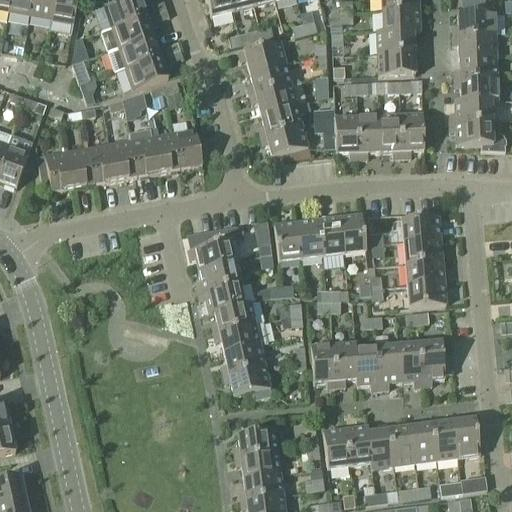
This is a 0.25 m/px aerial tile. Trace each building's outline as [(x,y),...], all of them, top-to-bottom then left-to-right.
[(0,0),(0,26),(6,28),(8,18),(11,1),(11,0),(0,0)] [(33,1),(33,0),(11,0),(11,1),(8,18),(29,22),(33,1)] [(33,0),(33,1),(29,22),(51,25),(55,1),(55,0),(33,0)] [(49,36),(71,40),(78,0),(55,0),(55,1),(51,25),(49,36)] [(204,0),(205,1),(211,23),(232,18),(228,1),(227,0),(204,0)] [(250,1),(249,0),(227,0),(228,1),(232,18),(253,13),(250,1)] [(274,7),(272,0),(249,0),(250,1),(253,13),(274,7)] [(417,0),(380,0),(381,1),(381,18),(418,16),(418,1),(417,0)] [(103,13),(111,34),(147,22),(139,1),(103,13)] [(462,3),(462,14),(473,14),(473,3),(462,3)] [(485,14),(484,3),(473,3),(473,14),(485,14)] [(341,7),(341,19),(341,20),(352,19),(352,7),(341,7)] [(153,20),(166,16),(163,8),(150,12),(153,20)] [(166,16),(153,20),(156,28),(169,24),(166,16)] [(413,37),(419,37),(418,16),(381,18),(382,38),(413,37)] [(330,19),(331,30),(342,30),(341,20),(341,19),(330,19)] [(342,30),(353,30),(352,19),(341,20),(342,30)] [(457,21),(457,34),(452,34),(452,44),(495,42),(494,19),(493,19),(457,21)] [(111,34),(101,38),(108,58),(154,43),(147,22),(111,34)] [(325,32),(323,26),(302,31),(305,42),(324,37),(326,36),(325,32)] [(292,34),(294,44),(305,42),(302,31),(292,34)] [(273,44),(270,33),(258,36),(261,47),(273,44)] [(248,39),(251,50),(261,47),(258,36),(248,39)] [(376,39),(376,60),(414,58),(413,37),(382,38),(376,39)] [(331,52),(342,51),(342,40),(331,40),(331,52)] [(238,42),(227,44),(230,55),(241,52),(238,42)] [(459,65),(496,63),(495,42),(452,44),(452,53),(458,52),(459,65)] [(115,79),(124,75),(160,63),(154,43),(108,58),(115,79)] [(177,48),(164,53),(167,61),(180,56),(177,48)] [(249,79),(285,70),(279,48),(238,59),(240,69),(246,68),(249,79)] [(325,50),(314,51),(315,62),(326,62),(325,50)] [(170,69),(183,65),(180,56),(167,61),(170,69)] [(377,83),(414,81),(414,58),(376,60),(377,83)] [(315,73),(326,73),(326,62),(315,62),(315,73)] [(132,97),(168,84),(160,63),(124,75),(132,97)] [(454,86),(497,85),(496,63),(459,65),(459,77),(453,77),(454,86)] [(249,102),(290,91),(285,70),(249,79),(252,91),(247,93),(249,102)] [(333,85),(343,84),(343,72),(332,73),(333,85)] [(316,96),(327,95),(327,84),(315,84),(316,96)] [(460,95),(460,107),(460,108),(491,107),(491,108),(497,107),(497,85),(454,86),(454,96),(460,95)] [(178,96),(176,88),(163,93),(165,100),(178,96)] [(398,99),(398,88),(387,89),(387,100),(398,99)] [(398,88),(398,99),(410,99),(409,88),(398,88)] [(355,90),(356,101),(367,100),(366,89),(355,90)] [(344,90),(344,101),(356,101),(355,90),(344,90)] [(260,121),(296,112),(290,91),(249,102),(251,111),(257,109),(260,121)] [(150,97),(152,105),(165,100),(163,93),(150,97)] [(165,101),(168,115),(170,114),(172,122),(182,120),(181,113),(182,112),(180,98),(165,101)] [(12,99),(9,107),(22,112),(25,104),(15,100),(12,99)] [(137,110),(135,102),(122,107),(124,114),(137,110)] [(35,116),(37,109),(25,104),(22,112),(35,116)] [(124,114),(122,107),(109,111),(111,119),(124,114)] [(460,107),(454,107),(454,120),(448,121),(449,130),(492,128),(491,108),(491,107),(460,108),(460,107)] [(260,143),(301,133),(296,112),(260,121),(263,133),(257,135),(260,143)] [(60,126),(63,118),(50,113),(47,121),(60,126)] [(94,115),(88,116),(80,117),(82,125),(96,123),(94,115)] [(334,115),(322,116),(323,127),(334,127),(334,124),(334,115)] [(67,119),(69,128),(82,125),(80,117),(67,119)] [(423,158),(422,120),(399,121),(401,164),(410,164),(410,158),(423,158)] [(401,164),(399,121),(378,122),(379,159),(392,159),(392,165),(401,164)] [(356,123),(357,166),(367,166),(367,160),(379,159),(378,122),(356,123)] [(334,138),(335,161),(348,160),(349,166),(357,166),(356,123),(334,124),(334,127),(334,138)] [(323,138),(334,138),(334,127),(323,127),(323,138)] [(482,158),(506,157),(506,149),(504,145),(502,142),(497,141),(492,141),(492,128),(449,130),(449,139),(455,139),(455,152),(481,151),(482,158)] [(260,143),(262,153),(268,151),(271,164),(284,161),(285,167),(293,165),(294,166),(302,164),(302,165),(308,164),(306,155),(307,154),(301,133),(260,143)] [(155,142),(154,135),(149,136),(157,181),(178,177),(172,139),(155,142)] [(201,173),(195,135),(172,139),(178,177),(201,173)] [(157,181),(149,136),(143,136),(145,144),(130,147),(137,184),(157,181)] [(0,138),(0,170),(7,151),(11,142),(0,138)] [(7,151),(0,170),(0,188),(16,194),(29,159),(14,153),(17,144),(11,142),(7,151)] [(137,184),(130,147),(108,151),(115,188),(137,184)] [(115,188),(108,151),(87,155),(93,192),(115,188)] [(93,192),(87,155),(66,158),(73,196),(93,192)] [(37,163),(41,189),(49,188),(51,199),(73,196),(66,158),(37,163)] [(400,221),(403,249),(440,246),(438,223),(420,225),(420,220),(400,221)] [(365,258),(361,221),(338,224),(342,261),(365,258)] [(316,227),(321,263),(342,261),(338,224),(316,227)] [(321,263),(316,227),(295,229),(300,266),(321,263)] [(273,232),(278,269),(300,266),(295,229),(273,232)] [(199,254),(187,256),(189,266),(195,265),(198,277),(234,269),(229,247),(240,244),(238,233),(196,240),(199,254)] [(380,240),(369,241),(370,252),(381,251),(380,240)] [(405,271),(442,267),(440,246),(403,249),(405,271)] [(260,263),(271,261),(269,250),(258,252),(260,263)] [(372,263),(383,262),(381,251),(370,252),(372,263)] [(261,274),(272,272),(271,261),(260,263),(261,274)] [(442,267),(405,271),(406,292),(443,289),(442,267)] [(197,300),(239,290),(234,269),(198,277),(201,289),(195,290),(197,300)] [(380,283),(369,284),(369,289),(370,295),(381,294),(380,283)] [(358,290),(360,302),(367,301),(370,300),(370,295),(369,289),(358,290)] [(406,292),(408,315),(445,311),(443,289),(406,292)] [(199,308),(205,307),(208,320),(214,319),(214,318),(244,311),(243,310),(239,290),(197,300),(199,308)] [(293,303),(292,292),(281,293),(281,304),(293,303)] [(269,294),(270,305),(281,304),(281,293),(278,293),(275,293),(269,294)] [(371,307),(382,306),(381,294),(370,295),(370,300),(371,307)] [(339,304),(339,297),(328,298),(328,308),(339,308),(339,307),(339,304)] [(325,298),(317,298),(317,301),(317,304),(317,306),(317,309),(328,308),(328,298),(325,298)] [(217,330),(211,331),(213,340),(255,330),(250,308),(243,310),(244,311),(214,318),(214,319),(217,330)] [(317,309),(317,320),(328,319),(328,308),(317,309)] [(339,319),(339,310),(339,308),(328,308),(328,319),(330,319),(339,319)] [(290,323),(301,322),(300,310),(289,311),(290,323)] [(428,330),(427,319),(416,320),(417,331),(428,330)] [(405,321),(406,332),(417,331),(416,320),(405,321)] [(301,322),(290,323),(291,334),(302,333),(301,322)] [(385,334),(384,323),(373,324),(374,335),(385,334)] [(367,324),(362,325),(363,336),(374,335),(373,324),(367,324)] [(221,348),(224,361),(260,352),(260,351),(267,349),(262,329),(255,330),(213,340),(215,349),(221,348)] [(431,386),(444,385),(444,382),(451,381),(450,360),(442,360),(441,348),(419,350),(422,393),(431,392),(431,386)] [(355,355),(355,349),(332,351),(333,363),(336,394),(345,393),(344,387),(355,386),(356,386),(354,356),(355,355)] [(397,352),(400,389),(412,388),(413,394),(422,393),(419,350),(397,352)] [(309,353),(312,390),(326,389),(326,394),(336,394),(333,363),(332,351),(309,353)] [(260,352),(224,361),(226,372),(220,373),(223,382),(264,372),(260,352)] [(400,389),(397,352),(375,354),(379,396),(388,395),(388,390),(400,389)] [(304,354),(293,355),(294,366),(305,365),(304,354)] [(356,392),(369,391),(370,397),(379,396),(375,354),(355,355),(354,356),(356,386),(355,386),(356,392)] [(295,377),(306,376),(305,365),(294,366),(295,377)] [(251,399),(253,406),(271,402),(264,372),(223,382),(225,391),(230,390),(233,403),(251,399)] [(4,408),(0,408),(0,435),(10,433),(4,408)] [(479,462),(475,425),(452,428),(457,465),(479,462)] [(430,431),(435,468),(457,465),(452,428),(430,431)] [(408,434),(413,471),(435,468),(430,431),(408,434)] [(0,461),(15,458),(10,433),(0,435),(0,461)] [(367,434),(367,433),(343,436),(348,473),(370,470),(371,470),(366,434),(367,434)] [(370,470),(370,476),(392,474),(387,437),(379,438),(378,433),(367,434),(366,434),(371,470),(370,470)] [(387,437),(392,474),(413,471),(408,434),(387,437)] [(239,454),(233,455),(234,465),(277,459),(274,436),(237,441),(239,454)] [(322,439),(327,476),(348,473),(343,436),(322,439)] [(307,455),(318,454),(316,442),(305,444),(307,455)] [(309,466),(319,464),(318,454),(307,455),(309,466)] [(243,485),(280,480),(277,459),(234,465),(235,474),(241,473),(243,485)] [(310,477),(313,498),(324,496),(321,476),(310,477)] [(240,507),(283,502),(280,480),(243,485),(244,497),(239,498),(240,507)] [(0,511),(26,508),(20,481),(0,485),(0,511)] [(473,499),(486,497),(485,483),(460,487),(460,489),(462,500),(473,499)] [(449,491),(450,502),(462,500),(460,489),(449,491)] [(417,495),(418,506),(430,504),(429,493),(417,495)] [(406,496),(408,507),(418,506),(417,495),(406,496)] [(387,510),(386,499),(375,500),(376,511),(387,510)] [(363,502),(364,511),(371,511),(376,511),(375,500),(363,502)] [(283,511),(283,502),(240,507),(240,511),(283,511)]
